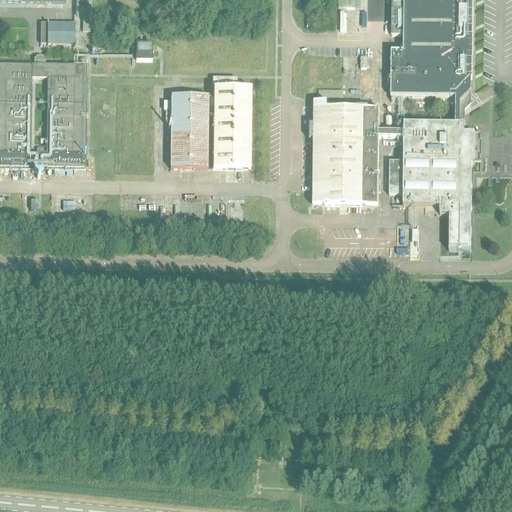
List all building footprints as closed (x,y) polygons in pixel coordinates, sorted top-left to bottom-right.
[(309,133),(309,141),(313,141),(313,206),(324,206),(324,207),(362,208),(362,207),(378,207),(378,139),(404,140),(403,164),(389,163),(389,197),(403,197),(403,208),(439,209),(440,217),(449,217),(449,252),(448,252),(448,253),(471,253),(471,209),(471,208),(472,165),(474,165),(474,164),(471,164),(471,157),(478,157),(478,143),(472,143),(472,136),(474,136),(474,135),(464,135),(464,116),(460,111),(460,104),(470,94),(471,81),(472,80),(472,0),(391,0),(391,38),(403,38),(403,53),(391,53),(390,99),(455,99),(455,126),(405,126),(405,125),(404,125),(404,134),(378,133),(379,112),(363,112),(363,111),(326,110),(326,104),(314,104),(313,126),(309,126),(309,133)] [(361,10),(360,0),(337,0),(338,10),(361,10)] [(85,14),(84,33),(93,33),(94,15),(85,14)] [(39,46),(74,46),(74,25),(40,25),(39,46)] [(135,63),(152,63),(152,46),(135,46),(135,63)] [(0,168),(32,169),(32,175),(43,175),(43,169),(84,170),(84,169),(84,158),(85,107),(85,106),(85,68),(86,68),(86,67),(41,67),(41,66),(41,62),(36,62),(36,66),(36,67),(0,66),(0,168)] [(213,98),(170,98),(169,171),(206,171),(207,117),(212,117),(212,171),(249,172),(250,91),(233,90),(233,88),(236,89),(236,80),(212,80),(212,88),(231,88),(231,90),(213,90),(213,98)]
